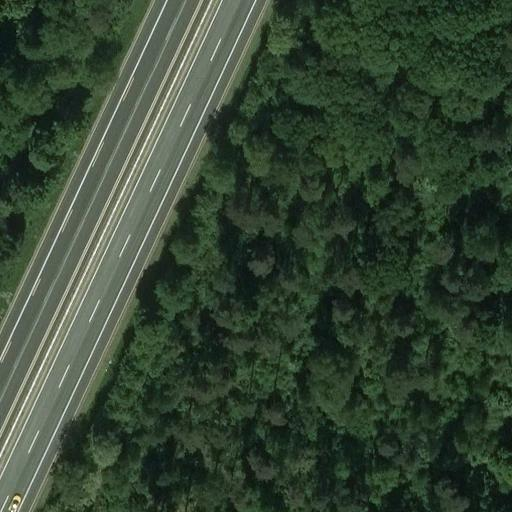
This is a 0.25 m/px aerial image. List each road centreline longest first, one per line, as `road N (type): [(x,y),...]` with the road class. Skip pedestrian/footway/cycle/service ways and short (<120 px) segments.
road 1 (motorway): [(2,511),(235,0)]
road 2 (motorway): [(185,0),(0,401)]
